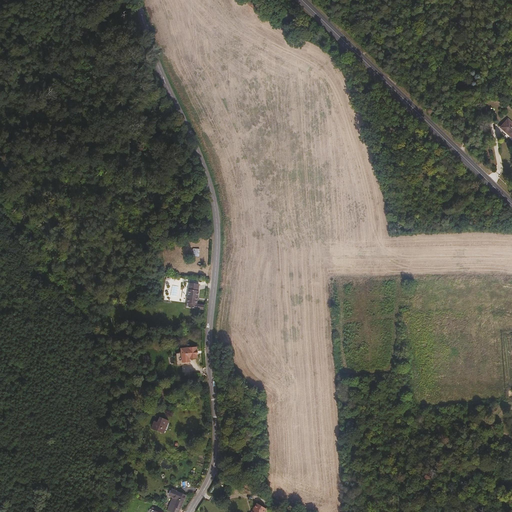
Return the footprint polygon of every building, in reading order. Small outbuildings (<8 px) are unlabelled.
[(511,121),(503,130),(509,136),(511,134),(511,135),(511,121)] [(197,304),(198,291),(199,284),(190,282),(187,303),(190,303),(189,307),(203,309),(204,305),(197,304)] [(198,357),(197,348),(189,349),(190,358),(198,357)] [(190,358),(189,349),(182,350),(183,362),(190,361),(190,358)] [(164,433),(169,421),(160,417),(158,423),(155,421),(152,428),(164,433)] [(180,509),(186,495),(172,489),(169,496),(172,497),(167,510),(171,511),(177,511),(179,509),(180,509)]
